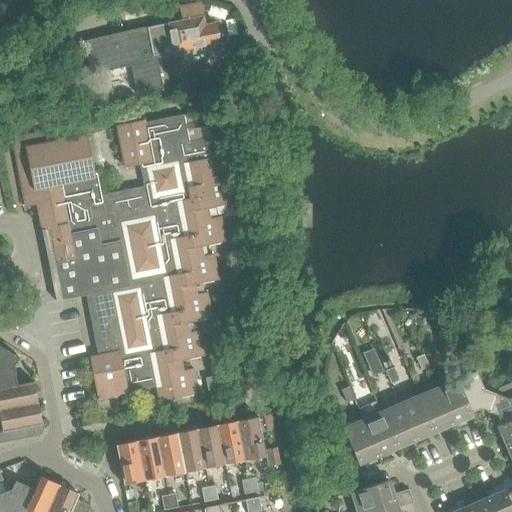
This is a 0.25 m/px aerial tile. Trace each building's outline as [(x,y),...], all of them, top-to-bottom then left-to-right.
[(219,44),(214,23),(205,25),(200,3),(179,8),(181,20),(167,23),(167,24),(124,32),(84,42),(91,71),(100,69),(100,68),(99,62),(129,55),(130,61),(135,60),(136,60),(173,53),(219,44)] [(12,36),(8,27),(0,30),(0,37),(2,41),(12,36)] [(218,280),(213,255),(203,257),(201,247),(225,242),(220,217),(209,219),(207,209),(232,204),(227,179),(216,181),(212,159),(219,158),(215,137),(188,143),(183,115),(144,123),(143,121),(116,126),(124,168),(139,165),(144,187),(104,195),(99,170),(93,171),(86,135),(47,143),(44,131),(11,138),(25,207),(36,205),(41,230),(49,228),(56,263),(72,259),(79,295),(85,294),(97,355),(89,357),(98,401),(128,395),(127,392),(155,387),(158,402),(198,394),(193,369),(182,371),(180,361),(205,356),(200,331),(189,333),(187,323),(211,318),(206,293),(196,295),(194,285),(218,280)] [(363,326),(360,318),(351,322),(354,330),(363,326)] [(355,353),(347,334),(337,339),(345,358),(355,353)] [(462,351),(459,343),(457,341),(442,347),(447,357),(462,351)] [(0,389),(17,385),(13,367),(18,359),(0,347),(0,389)] [(429,367),(424,355),(416,358),(421,370),(429,367)] [(399,380),(393,368),(385,371),(391,384),(399,380)] [(496,394),(483,389),(476,372),(458,379),(472,412),(479,409),(488,412),(496,394)] [(397,448),(381,412),(380,412),(372,393),(373,393),(367,379),(359,383),(365,396),(355,400),(363,420),(362,420),(378,456),(397,448)] [(472,412),(458,379),(437,388),(453,424),(472,416),(471,413),(472,412)] [(0,410),(37,403),(33,382),(17,385),(0,389),(0,410)] [(354,399),(348,387),(341,390),(346,403),(354,399)] [(453,424),(437,388),(419,396),(434,432),(453,424)] [(511,419),(511,397),(508,399),(496,394),(488,412),(497,416),(500,424),(511,419)] [(434,432),(419,396),(400,404),(415,440),(434,432)] [(43,430),(37,403),(0,410),(0,423),(2,431),(0,431),(0,443),(40,435),(43,430)] [(415,440),(400,404),(381,412),(397,448),(415,440)] [(272,415),(263,416),(266,431),(274,430),(272,415)] [(244,461),(265,457),(257,417),(236,421),(244,461)] [(511,443),(511,419),(500,424),(497,426),(506,446),(511,443)] [(378,456),(362,420),(342,428),(357,461),(358,465),(378,456)] [(244,461),(236,421),(216,425),(224,465),(244,461)] [(224,465),(216,425),(197,429),(204,469),(224,465)] [(204,469),(197,429),(176,433),(184,472),(204,469)] [(184,472),(176,433),(156,437),(164,476),(184,472)] [(164,476),(156,437),(136,441),(144,480),(164,476)] [(144,480),(136,441),(115,445),(123,485),(144,480)] [(46,511),(59,485),(39,476),(33,489),(23,511),(46,511)] [(258,492),(255,478),(248,479),(251,493),(258,492)] [(251,493),(248,479),(241,481),(244,494),(251,493)] [(357,511),(360,511),(410,496),(408,489),(393,494),(389,480),(351,492),(357,511)] [(23,511),(33,489),(15,481),(11,490),(0,493),(0,511),(23,511)] [(91,511),(89,505),(76,499),(78,494),(59,485),(46,511),(91,511)] [(218,499),(215,486),(208,487),(211,500),(218,499)] [(211,500),(208,487),(201,489),(204,502),(211,500)] [(511,511),(511,508),(506,494),(505,491),(485,499),(490,511),(511,511)] [(178,508),(175,494),(168,495),(171,509),(178,508)] [(171,509),(168,495),(161,497),(164,510),(171,509)] [(398,511),(397,508),(413,503),(410,496),(360,511),(398,511)] [(256,511),(261,511),(259,498),(252,499),(254,511),(256,511)] [(254,511),(252,499),(245,500),(247,511),(254,511)] [(490,511),(485,499),(466,507),(468,511),(490,511)]
